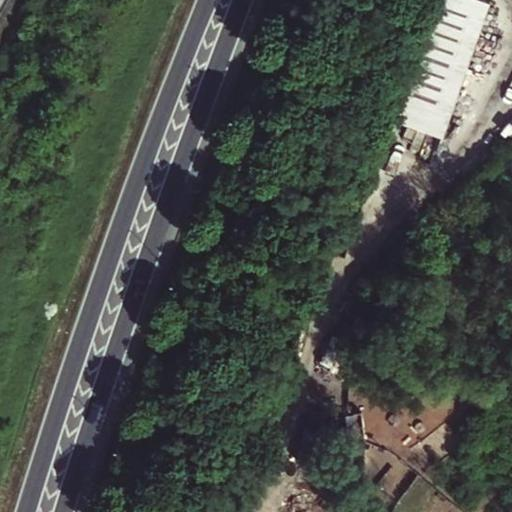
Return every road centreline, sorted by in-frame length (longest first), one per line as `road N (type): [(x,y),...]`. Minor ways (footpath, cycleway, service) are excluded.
road 1 (trunk): [(28,511),(121,230),(209,0)]
road 2 (trunk): [(63,511),(242,0)]
